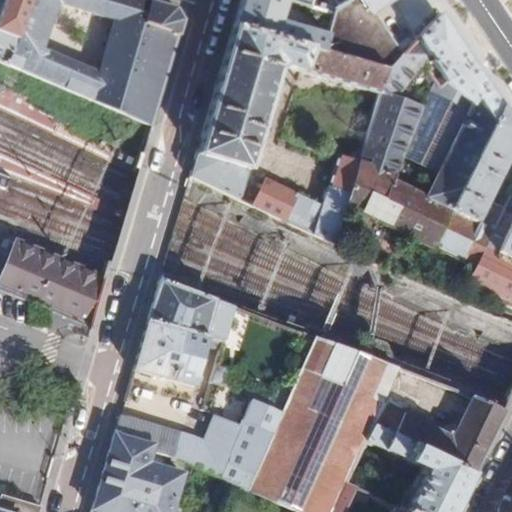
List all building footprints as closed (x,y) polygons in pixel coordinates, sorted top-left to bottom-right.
[(0,63),(12,68),(31,0),(5,0),(0,20),(0,63)] [(152,130),(183,25),(176,11),(136,0),(31,0),(12,68),(152,130)] [(242,0),(236,20),(234,27),(323,53),(327,36),(278,22),(284,0),(242,0)] [(323,53),(387,73),(402,56),(374,15),(364,0),(353,0),(334,13),(327,36),(323,53)] [(364,0),(374,15),(396,0),(364,0)] [(437,15),(402,56),(387,73),(381,96),(361,162),(346,211),(473,272),(492,233),(474,223),(511,146),(511,125),(454,40),(443,24),(443,23),(437,15)] [(212,103),(191,176),(240,200),(275,71),(286,67),(381,96),(387,73),(323,53),(234,27),(212,103)] [(317,237),(336,246),(346,211),(361,162),(340,156),(317,237)] [(267,183),(255,207),(308,233),(316,207),(267,183)] [(466,288),(511,310),(511,225),(499,219),(492,233),(473,272),(466,288)] [(0,287),(95,327),(108,281),(18,243),(6,271),(0,268),(0,287)] [(235,307),(162,278),(149,322),(221,344),(235,307)] [(221,344),(149,322),(135,370),(196,387),(207,348),(211,349),(211,352),(218,354),(221,344)] [(471,480),(497,427),(466,413),(452,442),(398,418),(401,412),(387,405),(384,410),(378,408),(395,369),(315,338),(283,408),(272,433),(245,492),(277,511),(346,511),(355,495),(346,491),(366,448),(374,432),(471,480)] [(231,347),(221,344),(218,354),(206,384),(226,390),(239,350),(231,347)] [(219,415),(236,422),(243,405),(226,398),(219,415)] [(272,433),(283,408),(256,398),(245,421),(272,433)] [(497,427),(503,415),(472,402),(466,413),(497,427)] [(121,417),(116,435),(152,446),(150,453),(188,464),(215,475),(219,478),(242,429),(217,418),(206,445),(194,441),(195,438),(121,417)] [(242,429),(219,478),(223,480),(245,492),(272,433),(245,421),(242,429)] [(455,511),(471,480),(374,432),(366,448),(425,475),(408,511),(455,511)] [(152,446),(116,435),(93,511),(172,511),(184,472),(148,461),(150,453),(152,446)] [(39,511),(42,506),(1,494),(0,498),(0,511),(39,511)]
